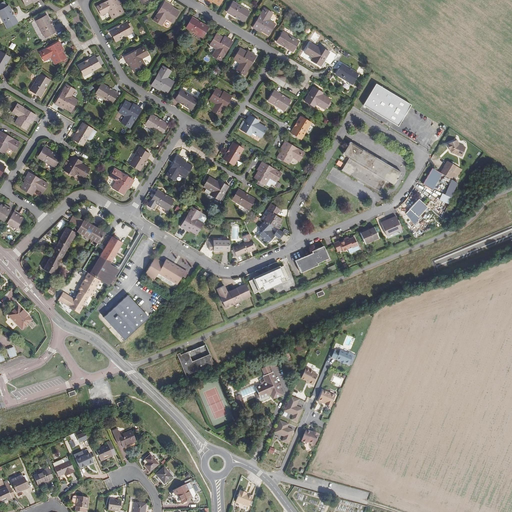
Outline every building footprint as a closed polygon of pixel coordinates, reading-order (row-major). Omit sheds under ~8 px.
[(119,7),(121,6),(117,0),(111,0),(96,8),(101,17),(108,13),(111,20),(123,13),(119,7)] [(171,24),(178,13),(172,9),(173,8),(164,2),(152,22),(161,27),(165,20),(171,24)] [(243,23),(250,13),(233,3),(227,13),(243,23)] [(17,23),(8,6),(0,10),(0,15),(7,29),(17,23)] [(275,25),(268,21),(272,15),(264,10),(252,29),(261,34),(261,32),(268,37),(275,25)] [(56,33),(47,16),(37,22),(46,39),(56,33)] [(209,29),(192,18),(186,29),(202,39),(209,29)] [(132,32),(126,21),(109,31),(115,42),(132,32)] [(292,53),(298,43),(282,33),(275,43),(292,53)] [(220,62),(232,43),(224,38),(223,39),(216,35),(209,46),(216,50),(212,57),(220,62)] [(64,52),(59,43),(40,54),(44,62),(51,59),(55,66),(66,59),(63,52),(64,52)] [(320,67),(328,53),(319,48),(318,50),(309,44),(303,53),(312,59),(310,62),(320,67)] [(143,45),(123,56),(128,65),(131,63),(135,70),(150,62),(146,55),(148,54),(143,45)] [(244,77),(256,57),(248,52),(247,54),(241,50),(233,61),(240,65),(236,72),(244,77)] [(0,74),(10,58),(0,52),(0,74)] [(95,57),(78,67),(84,77),(100,68),(100,66),(102,65),(98,58),(96,59),(95,57)] [(359,76),(342,66),(336,76),(353,86),(359,76)] [(167,94),(174,83),(167,79),(171,73),(163,67),(151,86),(160,92),(160,90),(167,94)] [(40,97),(50,81),(39,75),(29,91),(40,97)] [(111,105),(117,94),(101,84),(94,95),(111,105)] [(405,116),(411,106),(376,86),(363,107),(398,127),(405,116)] [(68,114),(76,103),(69,99),(73,92),(69,90),(65,87),(63,89),(53,106),(61,112),(62,110),(68,114)] [(197,100),(180,90),(174,100),(190,110),(197,100)] [(220,117),(232,98),(223,93),(222,94),(216,90),(209,101),(216,105),(212,112),(220,117)] [(331,103),(322,98),(323,96),(314,90),(305,104),(314,110),(316,107),(325,112),(331,103)] [(291,103),(274,93),(267,103),(284,113),(291,103)] [(141,109),(133,104),(132,106),(126,102),(119,113),(126,117),(122,123),(128,127),(130,123),(132,124),(141,109)] [(30,125),(35,117),(16,105),(11,113),(18,118),(14,124),(25,130),(29,124),(30,125)] [(168,126),(151,116),(145,126),(161,136),(168,126)] [(266,131),(258,126),(259,124),(250,118),(241,132),(250,138),(252,135),(261,140),(266,131)] [(300,142),(311,126),(300,119),(290,136),(300,142)] [(82,146),(92,130),(82,123),(72,140),(82,146)] [(96,132),(92,130),(87,139),(90,140),(91,139),(96,132)] [(14,153),(19,144),(0,132),(0,153),(3,155),(7,148),(14,153)] [(304,156),(285,144),(280,153),(281,154),(277,160),(288,167),(292,161),(299,165),(304,156)] [(401,174),(382,162),(350,144),(342,157),(349,161),(342,173),(370,190),(379,195),(386,183),(393,187),(401,174)] [(459,160),(463,151),(456,149),(454,144),(444,148),(446,152),(447,152),(448,156),(459,160)] [(233,167),(243,151),(233,145),(223,161),(233,167)] [(59,158),(43,148),(37,158),(53,168),(59,158)] [(139,172),(149,157),(138,151),(129,166),(139,172)] [(89,171),(81,166),(82,164),(72,158),(63,172),(73,178),(75,175),(83,180),(89,171)] [(185,180),(192,170),(185,165),(186,164),(177,158),(166,177),(174,183),(178,176),(185,180)] [(281,176),(261,164),(256,172),(257,173),(253,180),(265,186),(269,180),(276,184),(281,176)] [(450,176),(454,170),(445,164),(441,170),(450,176)] [(133,182),(114,170),(109,178),(116,183),(112,189),(123,196),(127,190),(128,191),(133,182)] [(431,193),(442,178),(431,170),(420,186),(431,193)] [(47,184),(28,172),(23,180),(24,181),(20,188),(32,195),(36,188),(42,192),(47,184)] [(228,189),(219,183),(218,185),(209,179),(203,189),(206,191),(204,194),(210,198),(211,197),(220,203),(221,202),(223,204),(225,200),(224,199),(223,198),(224,195),(228,189)] [(269,180),(265,186),(268,189),(270,186),(273,188),(276,184),(269,180)] [(449,197),(454,186),(449,183),(444,195),(449,197)] [(156,206),(167,213),(173,203),(156,192),(146,209),(152,213),(156,206)] [(255,202),(239,192),(233,202),(249,213),(255,202)] [(418,217),(427,207),(419,199),(410,209),(410,210),(406,213),(415,226),(420,220),(418,217)] [(7,217),(11,210),(8,208),(6,207),(5,208),(3,207),(1,206),(0,206),(0,219),(4,222),(7,217)] [(283,221),(278,218),(275,216),(278,210),(272,206),(268,212),(270,214),(268,218),(264,216),(262,221),(276,229),(279,232),(282,227),(280,225),(283,221)] [(203,227),(196,222),(200,216),(192,210),(180,230),(189,235),(189,234),(196,238),(203,227)] [(16,229),(23,219),(20,217),(18,216),(19,215),(14,211),(10,218),(6,223),(16,229)] [(79,229),(84,222),(74,216),(70,223),(79,229)] [(200,216),(196,222),(203,227),(206,222),(205,218),(200,216)] [(400,231),(394,218),(379,225),(384,238),(400,231)] [(105,234),(84,222),(79,229),(77,233),(87,238),(88,239),(94,243),(93,245),(96,246),(98,245),(99,245),(105,234)] [(288,237),(279,232),(276,229),(274,231),(267,226),(261,231),(264,235),(258,240),(266,249),(276,240),(280,244),(281,243),(288,237)] [(74,239),(77,233),(73,230),(67,227),(59,242),(69,247),(74,239)] [(377,241),(373,229),(367,232),(362,234),(362,232),(358,234),(363,246),(377,241)] [(110,265),(122,244),(112,238),(90,275),(93,277),(99,281),(100,280),(107,270),(110,265)] [(355,248),(352,239),(347,241),(347,240),(343,242),(338,244),(337,243),(332,245),(335,253),(340,251),(340,252),(350,249),(350,250),(355,248)] [(257,252),(253,241),(234,250),(234,252),(237,258),(237,259),(245,256),(245,255),(249,253),(250,255),(257,252)] [(65,253),(69,247),(59,242),(56,247),(52,253),(62,259),(65,253)] [(230,254),(230,244),(214,244),(214,245),(214,247),(210,247),(210,254),(230,254)] [(328,261),(323,248),(311,254),(311,255),(310,256),(315,268),(317,267),(316,266),(328,261)] [(53,276),(62,259),(52,253),(46,264),(42,270),(53,276)] [(315,268),(310,256),(294,263),(299,275),(315,268)] [(187,276),(165,262),(163,266),(154,260),(144,276),(154,282),(157,276),(176,287),(181,279),(184,281),(187,276)] [(107,270),(113,274),(117,269),(110,265),(107,270)] [(107,284),(113,274),(107,270),(100,280),(106,283),(107,284)] [(288,282),(283,270),(278,272),(284,284),(288,282)] [(284,284),(278,272),(267,277),(272,289),(284,284)] [(93,292),(99,281),(93,277),(90,275),(88,275),(79,290),(80,291),(90,297),(93,292)] [(115,278),(112,276),(107,284),(112,287),(117,279),(115,278)] [(272,289),(267,277),(253,282),(259,295),(272,289)] [(99,295),(106,283),(100,280),(99,281),(93,292),(90,297),(93,299),(96,298),(99,295)] [(259,295),(253,282),(247,285),(253,298),(259,295)] [(52,298),(56,291),(55,291),(56,289),(53,287),(52,288),(51,287),(47,294),(52,298)] [(249,299),(244,287),(226,295),(223,288),(216,291),(219,299),(221,303),(224,310),(249,299)] [(78,316),(90,297),(80,291),(74,302),(70,310),(78,316)] [(74,302),(71,300),(62,294),(58,302),(66,307),(70,310),(74,302)] [(148,318),(127,295),(102,318),(123,340),(148,318)] [(31,321),(18,307),(8,316),(21,330),(31,321)] [(294,345),(297,352),(307,348),(304,341),(294,345)] [(215,364),(206,345),(197,349),(181,356),(180,354),(177,355),(187,379),(190,377),(189,375),(215,364)] [(17,356),(13,347),(6,350),(10,359),(17,356)] [(348,365),(353,355),(348,353),(347,354),(339,350),(338,352),(336,351),(333,352),(331,357),(340,362),(344,363),(348,365)] [(283,395),(273,373),(272,373),(269,366),(262,369),(265,376),(264,377),(266,379),(261,381),(262,385),(256,388),(258,392),(261,398),(272,394),(273,395),(274,399),(283,395)] [(312,386),(317,375),(312,373),(313,372),(306,369),(301,379),(305,381),(308,382),(307,384),(312,386)] [(336,407),(340,397),(328,391),(323,402),(327,404),(327,402),(331,404),(330,405),(336,407)] [(260,403),(271,399),(270,396),(273,395),(272,394),(261,398),(258,392),(255,393),(260,403)] [(304,410),(297,407),(299,400),(291,396),(284,412),(293,416),(291,421),(298,423),(304,410)] [(247,410),(244,402),(243,401),(238,403),(241,410),(242,412),(247,410)] [(295,431),(287,428),(289,424),(280,421),(275,433),(284,437),(282,442),(289,445),(295,431)] [(138,442),(132,430),(121,435),(119,430),(114,432),(118,443),(122,441),(123,444),(124,448),(138,442)] [(317,445),(323,434),(317,432),(316,434),(309,430),(304,441),(308,443),(309,442),(311,443),(317,445)] [(80,442),(87,439),(84,432),(77,435),(80,442)] [(100,460),(116,453),(111,440),(106,442),(107,445),(96,450),(100,460)] [(87,463),(94,460),(91,454),(77,460),(80,468),(88,465),(87,463)] [(161,466),(153,457),(148,461),(151,465),(148,467),(152,473),(161,466)] [(76,476),(71,465),(64,468),(56,471),(60,480),(67,477),(68,479),(76,476)] [(175,479),(167,469),(159,475),(167,486),(175,479)] [(53,482),(49,472),(34,478),(38,488),(44,485),(43,483),(46,482),(47,484),(53,482)] [(16,485),(28,479),(27,476),(14,481),(16,485)] [(32,490),(28,479),(16,485),(20,495),(32,490)] [(195,499),(192,491),(189,486),(177,491),(178,495),(180,494),(185,504),(195,499)] [(20,502),(18,498),(14,488),(10,490),(12,494),(0,498),(0,501),(4,510),(20,502)] [(200,497),(196,489),(192,491),(195,499),(200,497)] [(249,506),(253,496),(245,493),(246,491),(240,490),(236,501),(249,506)] [(87,509),(89,498),(77,497),(76,508),(77,508),(87,509)] [(120,510),(122,501),(109,499),(108,511),(114,511),(123,511),(124,511),(120,510)] [(145,511),(146,504),(135,502),(134,511),(145,511)]
